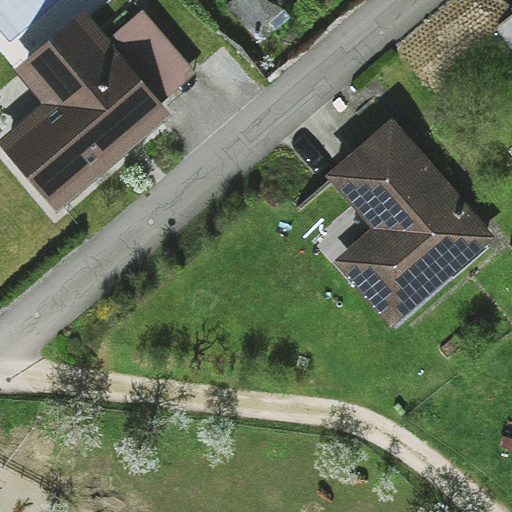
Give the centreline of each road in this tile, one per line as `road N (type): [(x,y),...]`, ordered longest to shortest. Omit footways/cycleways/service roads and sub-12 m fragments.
road 1 (track): [(0,345),(383,420),(487,479),(510,511)]
road 2 (residential): [(400,0),(0,344)]
